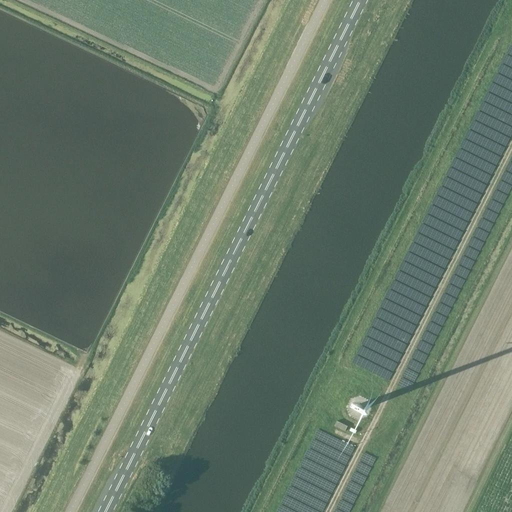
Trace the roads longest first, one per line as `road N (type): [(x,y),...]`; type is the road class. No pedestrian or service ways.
road 1 (primary): [(105,511),(360,0)]
road 2 (unclassified): [(324,0),(151,348)]
road 3 (track): [(7,511),(84,355),(0,308)]
road 4 (track): [(0,14),(205,110)]
road 5 (unclassified): [(69,511),(151,348)]
